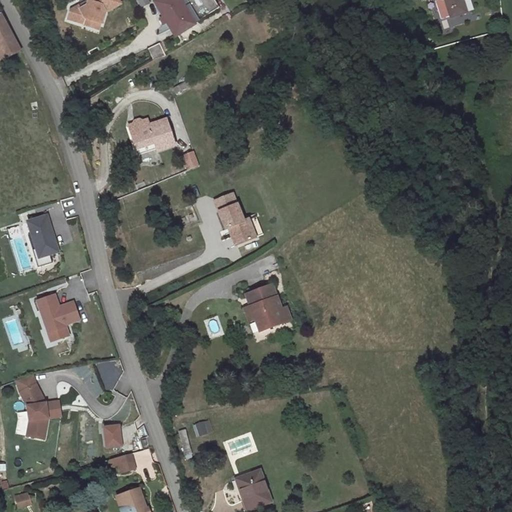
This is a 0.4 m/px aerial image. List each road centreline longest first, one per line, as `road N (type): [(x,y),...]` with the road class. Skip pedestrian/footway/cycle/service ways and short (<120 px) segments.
road 1 (unclassified): [(5,0),(66,118),(111,305),(185,511)]
road 2 (unknown): [(108,293),(237,243)]
